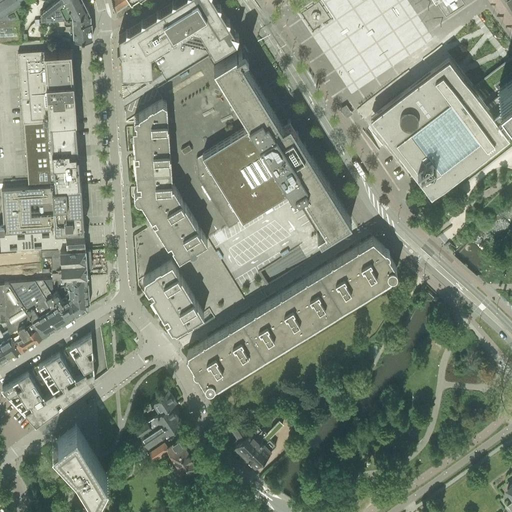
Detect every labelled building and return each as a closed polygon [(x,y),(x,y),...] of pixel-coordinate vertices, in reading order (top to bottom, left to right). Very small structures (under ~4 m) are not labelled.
[(0,0),(0,19),(19,19),(16,13),(14,7),(18,5),(25,0),(0,0)] [(83,0),(55,0),(41,12),(41,19),(63,18),(63,23),(65,25),(69,25),(70,39),(92,38),(91,21),(90,21),(90,13),(83,0)] [(112,0),(114,9),(115,8),(127,0),(112,0)] [(173,0),(118,34),(119,46),(118,46),(118,47),(119,46),(121,50),(120,52),(121,73),(131,72),(152,71),(150,52),(171,40),(205,48),(210,55),(235,39),(236,39),(237,34),(232,26),(216,0),(173,0)] [(469,0),(326,0),(284,28),(344,116),(353,110),(348,102),(448,36),(457,38),(483,21),(469,0)] [(19,19),(0,19),(0,41),(17,41),(20,41),(19,19)] [(250,124),(196,157),(197,177),(201,182),(200,183),(201,184),(201,183),(215,206),(215,207),(216,207),(224,219),(223,220),(224,220),(228,227),(290,189),(320,236),(350,218),(333,190),(329,183),(312,155),(305,144),(304,143),(298,132),(297,130),(290,120),(289,118),(281,123),(244,61),(242,62),(238,56),(247,50),(244,45),(240,47),(235,39),(210,55),(208,56),(209,56),(250,124)] [(75,118),(70,48),(60,49),(18,52),(23,120),(75,118)] [(378,108),(370,115),(430,192),(432,191),(511,129),(511,75),(504,82),(502,79),(511,71),(511,54),(509,57),(507,59),(496,67),(476,83),(472,85),(448,54),(448,55),(402,90),(400,89),(377,107),(378,108)] [(133,138),(133,139),(169,136),(168,126),(169,126),(169,124),(168,124),(166,101),(165,101),(162,99),(138,113),(139,120),(134,120),(134,121),(135,121),(136,126),(132,126),(132,128),(136,127),(137,138),(133,138)] [(27,179),(28,185),(63,184),(80,183),(78,156),(75,157),(74,154),(74,148),(76,148),(78,148),(75,118),(23,120),(27,179)] [(135,168),(135,169),(171,166),(169,148),(170,148),(170,147),(169,147),(169,136),(133,139),(133,140),(137,139),(137,150),(134,150),(134,151),(134,152),(138,151),(138,156),(134,156),(134,157),(134,158),(138,157),(139,168),(135,168)] [(181,149),(184,154),(191,149),(188,144),(181,149)] [(144,206),(145,206),(175,188),(173,184),(172,184),(172,179),(173,178),(173,177),(172,177),(171,166),(135,169),(135,170),(139,170),(140,180),(136,180),(136,182),(140,181),(140,186),(136,186),(137,188),(135,190),(134,192),(133,195),(134,197),(136,199),(138,200),(141,200),(142,201),(145,200),(148,204),(144,206)] [(28,185),(28,186),(1,188),(3,224),(0,224),(0,232),(83,227),(80,183),(63,184),(28,185)] [(160,231),(160,232),(191,213),(181,198),(182,197),(181,196),(180,196),(175,188),(145,206),(145,207),(148,205),(154,214),(151,216),(151,217),(154,215),(157,219),(154,221),(155,222),(158,220),(163,229),(160,231)] [(191,213),(160,232),(161,232),(164,231),(169,240),(166,242),(167,243),(170,241),(173,245),(172,245),(178,257),(206,239),(207,239),(206,239),(207,238),(207,237),(206,237),(200,228),(201,228),(197,221),(196,222),(191,213)] [(83,227),(0,232),(0,239),(1,250),(85,245),(83,227)] [(355,246),(344,253),(367,290),(393,274),(393,273),(394,272),(395,271),(396,269),(396,267),(395,265),(388,254),(389,252),(389,250),(388,248),(386,247),(384,247),(372,236),(359,243),(361,247),(357,249),(355,246)] [(85,250),(85,247),(75,248),(40,250),(41,258),(51,257),(52,272),(52,277),(52,278),(86,275),(86,266),(91,266),(90,250),(85,250)] [(38,250),(16,251),(18,265),(36,263),(40,262),(38,250)] [(16,251),(0,252),(0,266),(18,265),(16,251)] [(329,262),(319,268),(341,306),(367,290),(344,253),(333,259),(335,262),(331,265),(329,262)] [(156,304),(157,304),(187,286),(171,260),(161,266),(159,266),(154,269),(154,270),(144,277),(143,281),(142,281),(145,284),(148,283),(150,287),(147,288),(148,290),(151,288),(153,292),(150,294),(151,295),(154,293),(160,302),(156,304)] [(40,262),(36,263),(38,279),(51,277),(51,270),(41,271),(40,262)] [(304,277),(293,284),(316,321),(341,306),(319,268),(308,275),(309,278),(306,281),(304,277)] [(86,275),(58,277),(58,278),(58,279),(59,286),(64,286),(67,285),(68,296),(88,294),(86,275)] [(10,282),(43,334),(68,319),(52,294),(42,279),(10,282)] [(4,282),(3,282),(5,304),(6,309),(7,320),(8,329),(10,332),(12,330),(12,331),(17,328),(16,327),(18,327),(22,334),(14,338),(21,348),(28,343),(34,339),(43,334),(10,282),(4,282)] [(278,293),(267,300),(290,337),(316,321),(293,284),(282,291),(284,294),(280,296),(278,293)] [(193,318),(203,312),(187,286),(157,304),(157,305),(160,303),(166,312),(163,314),(164,315),(166,313),(169,317),(166,319),(167,320),(170,318),(172,322),(169,324),(171,328),(172,327),(175,328),(176,329),(186,322),(188,323),(192,320),(193,318)] [(52,294),(68,319),(79,312),(69,297),(64,300),(63,299),(62,299),(57,291),(52,294)] [(79,312),(88,306),(88,294),(68,296),(63,299),(64,300),(69,297),(79,312)] [(253,309),(242,316),(265,353),(290,337),(267,300),(256,307),(258,310),(254,312),(253,309)] [(227,325),(216,331),(239,369),(265,353),(242,316),(231,322),(233,325),(229,328),(227,325)] [(239,369),(216,331),(205,338),(207,341),(203,344),(201,341),(187,349),(187,350),(187,353),(186,353),(193,364),(192,367),(193,369),(194,370),(195,371),(197,372),(204,383),(205,382),(206,384),(207,385),(209,385),(211,385),(212,384),(213,385),(239,369)] [(0,332),(0,341),(8,355),(21,348),(14,338),(14,339),(11,334),(4,338),(0,332)] [(28,371),(2,387),(36,423),(52,441),(75,466),(79,470),(117,447),(82,389),(75,394),(72,389),(70,386),(94,372),(91,332),(69,346),(59,352),(38,365),(28,371)] [(0,360),(2,359),(8,355),(0,341),(0,360)] [(168,387),(145,407),(147,410),(155,405),(159,410),(135,426),(147,445),(159,437),(161,437),(166,434),(166,432),(182,421),(177,413),(178,411),(179,413),(180,412),(173,401),(176,399),(168,387)] [(299,409),(306,416),(310,412),(302,405),(299,409)] [(266,431),(244,454),(255,465),(276,444),(269,438),(287,419),(283,415),(267,432),(266,431)] [(230,427),(234,433),(244,426),(240,421),(230,427)] [(233,443),(244,454),(266,431),(263,428),(261,429),(255,423),(247,431),(244,426),(234,433),(237,438),(233,443)] [(156,447),(149,451),(155,460),(158,458),(157,456),(163,452),(165,455),(169,453),(171,456),(166,459),(167,461),(163,464),(169,472),(192,457),(194,456),(190,450),(188,452),(184,445),(182,446),(178,440),(168,447),(164,441),(156,447)] [(192,457),(169,472),(177,485),(182,486),(202,472),(192,457)]
